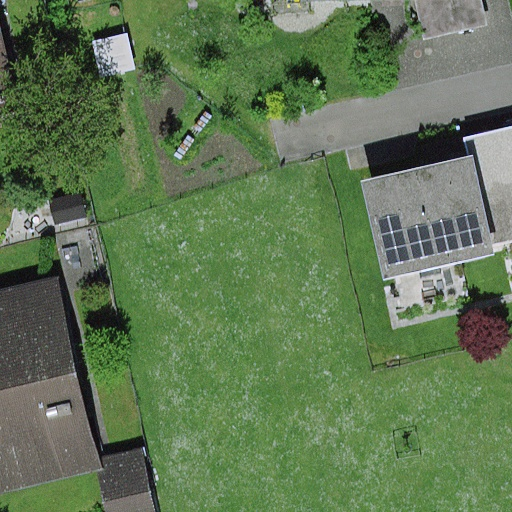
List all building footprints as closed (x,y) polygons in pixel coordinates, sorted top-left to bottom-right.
[(477,0),(415,0),(424,40),(484,27),(477,0)] [(0,113),(18,109),(0,28),(0,113)] [(126,35),(91,43),(99,77),(134,68),(126,35)] [(511,127),(466,138),(470,157),(489,239),(511,233),(511,127)] [(470,157),(361,182),(383,280),(494,255),(489,239),(470,157)] [(82,193),(50,201),(56,224),(87,216),(82,193)] [(0,493),(97,472),(53,278),(0,290),(0,493)] [(154,511),(142,451),(107,458),(117,511),(154,511)]
